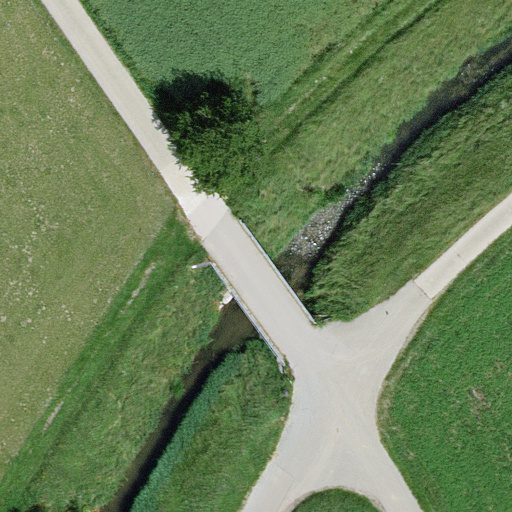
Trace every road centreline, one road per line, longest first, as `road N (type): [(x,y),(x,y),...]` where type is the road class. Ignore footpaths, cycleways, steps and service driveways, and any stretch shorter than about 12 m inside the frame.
road 1 (track): [(152,143),(333,391),(404,511)]
road 2 (track): [(266,511),(333,391),(511,206)]
road 3 (track): [(152,143),(401,0)]
road 4 (track): [(52,0),(152,143)]
